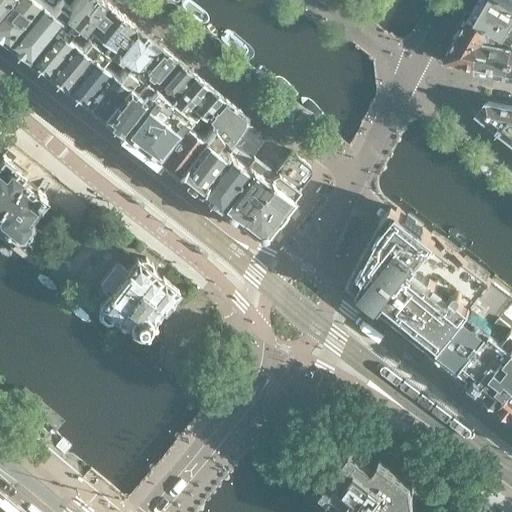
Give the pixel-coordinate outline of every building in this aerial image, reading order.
[(0,32),(6,38),(37,0),(1,0),(0,2),(0,32)] [(27,54),(52,24),(62,11),(71,0),(59,0),(53,8),(42,0),(37,0),(6,38),(27,54)] [(80,26),(101,0),(71,0),(62,11),(71,19),(80,26)] [(109,52),(133,22),(105,0),(101,0),(80,26),(79,28),(88,35),(97,42),(107,50),(109,52)] [(511,22),(503,18),(511,0),(477,0),(470,13),(490,24),(502,31),(511,37),(511,22)] [(490,24),(470,13),(467,11),(455,31),(459,33),(445,58),(475,64),(480,41),(490,24)] [(71,37),(79,28),(80,26),(71,19),(61,31),(52,24),(27,54),(46,69),(71,37)] [(135,73),(159,43),(133,22),(109,52),(124,64),(134,72),(135,73)] [(504,70),(510,47),(496,43),(502,31),(490,24),(480,41),(475,64),(504,70)] [(65,83),(97,42),(88,35),(80,44),(71,37),(46,69),(65,83)] [(83,97),(108,66),(99,59),(107,50),(97,42),(65,83),(83,97)] [(156,80),(175,56),(159,44),(159,43),(135,73),(143,79),(145,81),(146,79),(149,75),(156,80)] [(167,96),(191,69),(175,56),(156,80),(153,85),(167,96)] [(102,112),(127,81),(134,72),(124,64),(117,73),(108,66),(83,97),(102,112)] [(204,114),(221,94),(191,69),(167,96),(170,99),(189,113),(197,120),(200,122),(205,115),(204,114)] [(120,126),(153,85),(146,79),(145,81),(143,79),(136,88),(127,81),(102,112),(120,126)] [(160,113),(149,104),(154,97),(165,106),(170,99),(167,96),(153,85),(120,126),(138,140),(160,113)] [(239,123),(242,118),(242,116),(243,116),(243,115),(243,114),(242,112),(241,111),(241,110),(221,94),(204,114),(205,115),(211,123),(219,135),(225,143),(236,129),(239,123)] [(157,155),(189,113),(170,99),(160,113),(138,140),(157,155)] [(511,138),(511,105),(486,101),(478,112),(511,138)] [(175,169),(202,135),(192,127),(197,120),(189,113),(157,155),(175,169)] [(248,160),(269,133),(249,116),(238,131),(236,129),(225,143),(228,145),(223,151),(224,152),(197,186),(216,201),(248,160)] [(197,186),(224,152),(223,151),(213,143),(219,135),(211,123),(202,135),(175,169),(197,186)] [(292,195),(308,174),(308,173),(309,172),(309,171),(310,171),(310,170),(310,168),(309,167),(308,165),(307,164),(307,163),(294,153),(289,149),(267,176),(270,178),(239,219),(254,230),(256,231),(257,231),(258,231),(260,232),(262,231),(264,230),(265,229),(266,228),(266,229),(275,217),(276,217),(283,207),(292,195)] [(0,202),(20,177),(24,172),(8,160),(10,158),(1,151),(0,152),(0,202)] [(239,219),(270,178),(267,176),(248,160),(216,201),(216,202),(218,203),(218,202),(238,217),(237,218),(239,219)] [(28,213),(37,202),(44,193),(35,186),(34,188),(20,177),(0,202),(0,239),(5,244),(14,233),(21,232),(30,221),(29,213),(28,213)] [(491,279),(463,258),(392,204),(379,220),(379,221),(373,233),(372,232),(350,276),(436,346),(491,280),(491,279)] [(163,308),(178,289),(162,276),(161,277),(153,271),(154,270),(151,268),(152,267),(151,262),(145,256),(139,257),(138,258),(136,256),(126,268),(118,262),(117,262),(115,262),(114,263),(100,281),(110,289),(98,304),(117,319),(118,317),(129,326),(129,325),(130,326),(131,327),(133,329),(135,330),(137,330),(138,330),(141,330),(142,330),(145,329),(146,327),(148,326),(148,324),(149,322),(149,320),(149,319),(149,317),(150,316),(152,318),(161,306),(163,308)] [(460,364),(499,315),(511,298),(511,295),(491,280),(436,346),(460,364)] [(479,382),(511,340),(511,325),(499,315),(460,364),(479,382)] [(500,399),(511,383),(511,340),(479,382),(500,399)] [(511,408),(511,383),(500,399),(511,408)] [(404,511),(419,510),(415,482),(383,458),(377,465),(354,448),(324,488),(347,505),(347,511),(404,511)]
